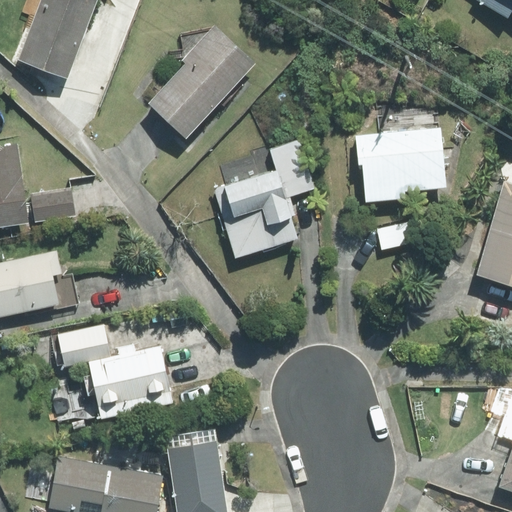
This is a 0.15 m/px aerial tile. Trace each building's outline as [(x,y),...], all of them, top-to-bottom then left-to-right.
[(45,0),(24,54),(63,69),(90,0),(45,0)] [(511,0),(472,0),(471,2),(504,20),(511,4),(511,0)] [(211,25),(178,61),(181,64),(144,106),(182,140),(252,62),(211,25)] [(358,166),(361,203),(402,200),(401,191),(442,188),(438,129),(351,135),(353,166),(358,166)] [(0,229),(73,222),(69,185),(27,189),(22,148),(0,150),(0,229)] [(292,243),(286,219),(293,217),(288,199),(316,191),(307,157),(259,170),(260,176),(237,182),(235,176),(224,179),(226,185),(213,188),(233,259),(292,243)] [(511,182),(500,179),(473,277),(511,287),(511,182)] [(412,224),(374,230),(377,250),(416,244),(412,224)] [(0,260),(0,319),(59,307),(53,277),(61,275),(56,249),(0,260)] [(108,357),(102,324),(54,334),(62,369),(47,372),(58,427),(170,404),(158,345),(131,350),(129,344),(113,347),(115,355),(108,357)] [(511,428),(493,483),(511,490),(511,428)] [(224,511),(216,440),(163,446),(170,511),(224,511)] [(152,511),(159,475),(138,472),(141,456),(96,447),(93,463),(54,456),(43,511),(75,511),(77,504),(100,508),(99,511),(152,511)]
